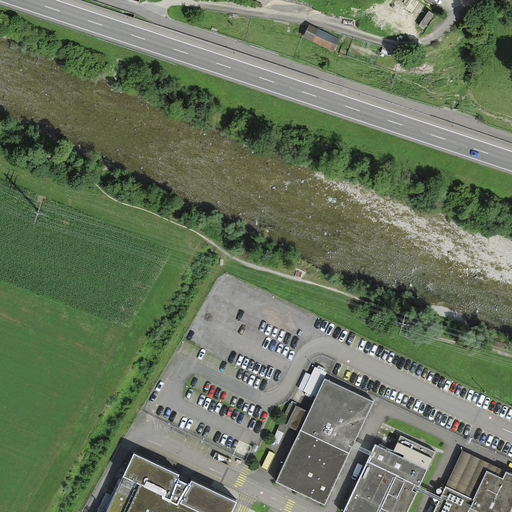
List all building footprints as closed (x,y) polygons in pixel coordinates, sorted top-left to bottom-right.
[(301,28),(296,38),(325,54),(331,43),(301,28)] [(366,400),(320,378),(271,481),(317,503),(366,400)] [(387,455),(369,446),(339,511),(404,511),(431,453),(395,437),(387,455)] [(113,511),(230,511),(235,503),(138,460),(113,511)] [(508,511),(511,503),(511,480),(501,476),(498,483),(484,476),(472,503),(445,491),(436,511),(508,511)]
